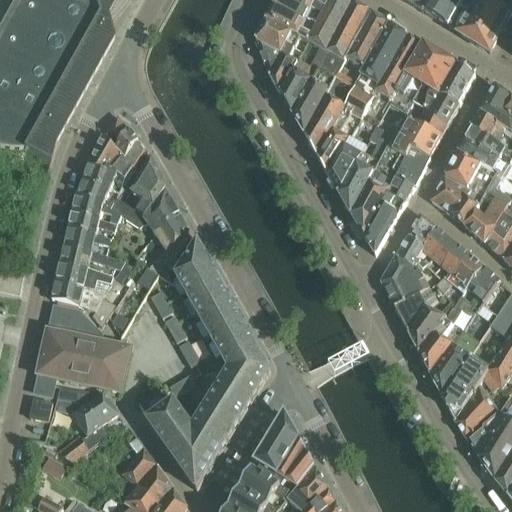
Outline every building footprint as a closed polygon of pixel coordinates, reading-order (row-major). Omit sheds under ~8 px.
[(17,0),(0,31),(0,149),(8,151),(22,152),(49,167),(54,148),(113,42),(107,18),(111,11),(112,11),(118,0),(17,0)] [(327,11),(307,0),(279,0),(267,25),(290,37),(307,45),(306,46),(307,47),(327,11)] [(306,46),(302,55),(302,56),(293,73),(310,84),(319,69),(354,5),(345,0),(332,0),(327,11),(307,47),(306,46)] [(307,0),(327,11),(332,0),(307,0)] [(404,0),(403,3),(423,15),(431,0),(404,0)] [(431,0),(423,15),(448,31),(465,0),(431,0)] [(465,0),(448,31),(490,56),(511,15),(511,13),(490,0),(465,0)] [(511,0),(490,0),(511,13),(511,0)] [(373,16),(354,5),(319,69),(337,80),(340,76),(346,64),(373,16)] [(390,28),(373,16),(346,64),(364,75),(390,28)] [(290,37),(267,25),(256,46),(282,60),(287,49),(285,47),(290,37)] [(390,28),(364,75),(358,86),(353,93),(351,97),(369,109),(377,95),(407,39),(390,28)] [(377,95),(369,109),(369,111),(372,113),(381,98),(391,103),(423,49),(407,39),(377,95)] [(270,80),(282,60),(256,46),(270,80)] [(282,60),(270,80),(280,97),(293,73),(302,56),(302,55),(301,56),(287,49),(282,60)] [(423,49),(391,103),(392,104),(390,107),(406,119),(413,107),(429,116),(440,98),(458,70),(423,49)] [(319,69),(310,84),(292,117),(305,138),(337,81),(337,80),(319,69)] [(476,81),(458,70),(440,98),(459,110),(476,81)] [(310,84),(293,73),(280,97),(292,117),(310,84)] [(340,76),(337,80),(337,81),(353,93),(358,86),(340,76)] [(337,81),(305,138),(316,159),(337,123),(351,97),(353,93),(337,81)] [(511,121),(505,117),(511,101),(495,91),(480,117),(509,134),(506,138),(510,141),(511,142),(511,121)] [(369,109),(351,97),(337,123),(316,159),(328,179),(349,142),(350,141),(341,136),(351,118),(360,123),(367,110),(369,111),(369,109)] [(440,98),(429,116),(427,119),(447,131),(459,110),(440,98)] [(413,107),(406,119),(407,119),(405,122),(413,126),(424,131),(442,141),(447,131),(427,119),(429,116),(413,107)] [(509,134),(480,117),(472,131),(473,131),(511,154),(511,145),(509,151),(498,146),(503,137),(510,141),(506,138),(509,134)] [(99,147),(89,168),(105,176),(109,171),(120,157),(117,153),(130,134),(118,121),(105,139),(103,139),(99,147)] [(395,140),(394,140),(387,152),(401,160),(402,157),(408,161),(412,152),(430,162),(442,141),(424,131),(413,126),(405,122),(395,140)] [(376,131),(365,150),(339,198),(351,218),(373,178),(382,161),(387,152),(394,140),(376,131)] [(511,154),(473,131),(466,144),(499,163),(502,157),(511,162),(511,154)] [(138,144),(130,134),(117,153),(120,157),(125,163),(138,144)] [(365,150),(349,142),(328,179),(339,198),(365,150)] [(125,163),(120,157),(109,171),(125,184),(133,173),(136,177),(149,157),(138,144),(125,163)] [(466,144),(459,156),(498,180),(501,182),(502,183),(509,170),(499,163),(466,144)] [(405,162),(398,176),(399,177),(396,181),(400,183),(415,192),(430,163),(430,162),(412,152),(408,161),(402,157),(401,160),(405,162)] [(459,156),(446,180),(470,195),(466,203),(479,211),(487,196),(498,180),(459,156)] [(152,161),(142,178),(132,197),(150,211),(144,221),(147,223),(166,192),(152,161)] [(89,168),(83,184),(110,195),(114,187),(123,191),(125,184),(109,171),(105,176),(89,168)] [(392,188),(373,178),(351,218),(365,242),(390,200),(400,183),(396,181),(399,177),(398,176),(392,188)] [(470,195),(446,180),(432,205),(454,221),(466,203),(470,195)] [(498,180),(487,196),(497,202),(502,205),(506,197),(496,191),(501,182),(498,180)] [(415,192),(400,183),(390,200),(405,209),(415,192)] [(83,184),(77,200),(115,214),(118,203),(120,199),(110,195),(83,184)] [(118,203),(115,214),(113,216),(115,217),(123,222),(138,233),(148,227),(155,237),(181,219),(166,192),(147,223),(144,221),(118,203)] [(511,203),(511,201),(506,197),(502,205),(508,209),(511,210),(511,208),(510,207),(511,203)] [(115,214),(77,200),(73,216),(99,226),(102,216),(112,219),(110,228),(119,231),(123,222),(115,217),(113,216),(115,214)] [(405,209),(390,200),(365,242),(375,259),(387,240),(405,209)] [(485,221),(476,214),(466,231),(485,248),(508,209),(502,205),(497,202),(485,221)] [(466,203),(454,221),(466,231),(476,214),(479,211),(466,203)] [(511,210),(508,209),(485,248),(504,264),(511,249),(511,210)] [(73,216),(69,232),(96,241),(98,233),(115,238),(119,231),(110,228),(99,226),(73,216)] [(181,219),(155,237),(157,240),(164,249),(148,273),(146,272),(136,287),(149,295),(159,278),(160,279),(190,234),(181,219)] [(422,255),(436,231),(421,219),(406,245),(422,255)] [(436,231),(422,255),(431,263),(426,270),(441,284),(449,278),(455,282),(470,259),(436,231)] [(69,232),(65,248),(105,261),(111,246),(96,241),(69,232)] [(198,249),(190,234),(160,279),(167,282),(172,273),(179,277),(173,287),(173,288),(198,249)] [(406,245),(397,260),(414,269),(415,266),(423,273),(425,270),(426,270),(431,263),(422,255),(406,245)] [(105,261),(65,248),(61,266),(88,275),(89,273),(114,283),(115,282),(125,269),(104,262),(105,261)] [(219,285),(198,249),(173,288),(180,299),(184,297),(186,296),(189,302),(219,285)] [(442,285),(438,288),(446,296),(452,289),(464,298),(468,292),(483,270),(470,259),(455,282),(449,278),(441,284),(442,285)] [(414,269),(397,260),(381,286),(395,312),(420,300),(421,301),(421,300),(431,293),(420,273),(414,269)] [(88,275),(61,266),(56,284),(84,292),(84,291),(102,297),(90,312),(95,313),(111,317),(115,310),(102,302),(104,298),(114,283),(89,273),(88,275)] [(125,269),(115,282),(123,287),(133,273),(125,269)] [(483,270),(468,292),(476,299),(471,307),(478,313),(475,317),(478,319),(489,302),(500,286),(499,285),(500,284),(484,270),(483,270)] [(0,296),(20,301),(25,279),(0,273),(0,296)] [(84,292),(56,284),(52,303),(79,310),(90,312),(102,297),(84,291),(84,292)] [(186,296),(184,297),(187,303),(184,305),(191,320),(196,317),(197,317),(201,324),(232,307),(219,285),(189,302),(186,296)] [(420,300),(395,312),(409,338),(427,314),(429,312),(440,301),(444,298),(446,296),(438,288),(436,290),(439,293),(423,304),(421,300),(421,301),(420,300)] [(155,309),(165,303),(160,296),(151,301),(155,309)] [(511,298),(501,315),(490,330),(508,342),(511,336),(511,298)] [(454,311),(420,358),(430,378),(453,348),(444,342),(447,336),(448,336),(462,315),(472,322),(475,317),(478,313),(471,307),(471,308),(461,300),(454,310),(454,311)] [(165,303),(155,309),(159,316),(169,310),(165,303)] [(427,314),(409,338),(420,358),(454,311),(454,310),(452,307),(451,306),(441,319),(429,312),(427,314)] [(197,317),(196,317),(200,325),(196,328),(204,342),(208,339),(208,340),(209,339),(213,345),(244,328),(232,307),(201,324),(197,317)] [(172,317),(169,310),(159,316),(162,323),(172,317)] [(77,317),(55,312),(49,336),(49,335),(39,378),(40,378),(36,397),(51,400),(55,382),(120,396),(130,354),(99,347),(100,340),(80,318),(77,317)] [(111,317),(95,313),(90,321),(100,332),(111,317)] [(169,333),(179,327),(175,320),(165,326),(169,333)] [(183,335),(179,327),(169,333),(173,340),(183,335)] [(208,340),(212,346),(208,349),(216,362),(220,360),(220,361),(221,360),(226,368),(256,350),(250,339),(244,328),(213,345),(209,339),(208,340)] [(453,348),(430,378),(443,402),(472,359),(481,346),(472,340),(472,339),(463,334),(453,348)] [(187,341),(183,335),(173,340),(177,347),(187,341)] [(511,336),(508,342),(490,370),(488,373),(501,391),(509,401),(511,403),(511,388),(508,386),(511,379),(511,336)] [(183,358),(193,352),(189,345),(179,351),(183,358)] [(220,378),(225,381),(230,375),(259,393),(270,375),(256,350),(226,368),(221,360),(220,361),(228,374),(228,375),(224,380),(220,378)] [(193,352),(183,358),(187,365),(197,359),(193,352)] [(201,366),(197,359),(187,365),(191,372),(201,366)] [(490,370),(472,359),(443,402),(455,424),(488,373),(490,370)] [(488,373),(455,424),(467,444),(501,415),(509,401),(501,391),(488,373)] [(220,378),(212,391),(216,394),(213,398),(215,399),(217,396),(246,414),(259,393),(230,375),(225,381),(220,378)] [(190,379),(183,383),(189,393),(196,389),(190,379)] [(189,393),(183,383),(176,387),(182,397),(189,393)] [(182,397),(176,387),(169,391),(175,401),(182,397)] [(103,397),(101,399),(59,391),(57,403),(87,408),(73,418),(87,439),(81,444),(90,455),(102,445),(108,440),(101,431),(119,419),(103,397)] [(174,406),(173,407),(164,394),(139,409),(149,424),(147,426),(185,478),(197,494),(222,454),(193,434),(189,429),(190,427),(181,414),(174,406)] [(213,398),(211,401),(207,399),(199,412),(203,415),(202,415),(204,416),(234,434),(246,414),(217,396),(215,399),(213,398)] [(511,409),(511,403),(509,401),(501,415),(467,444),(480,463),(492,449),(490,447),(511,409)] [(52,406),(34,402),(30,422),(47,426),(52,406)] [(492,449),(480,463),(496,485),(511,460),(511,409),(490,447),(492,449)] [(192,431),(190,427),(189,429),(193,434),(222,454),(234,434),(204,416),(202,415),(200,419),(196,417),(191,426),(194,428),(192,431)] [(252,473),(283,493),(285,491),(307,457),(285,418),(256,466),(261,469),(257,476),(252,473)] [(90,455),(81,444),(78,440),(57,457),(73,468),(91,456),(90,455)] [(165,511),(176,497),(175,495),(136,441),(128,447),(137,458),(120,478),(135,490),(125,506),(134,511),(157,511),(159,510),(161,511),(165,511)] [(315,471),(307,457),(285,491),(283,493),(290,496),(294,498),(315,471)] [(511,460),(496,485),(509,501),(511,495),(511,460)] [(44,472),(62,481),(67,471),(50,461),(44,472)] [(315,471),(294,498),(287,506),(295,511),(312,511),(330,495),(315,471)] [(252,473),(240,493),(271,511),(282,511),(286,508),(282,506),(290,496),(283,493),(252,473)] [(271,511),(240,493),(229,511),(228,511),(271,511)] [(332,511),(337,508),(330,495),(312,511),(332,511)] [(161,511),(159,510),(157,511),(186,511),(187,511),(176,497),(165,511),(161,511)] [(62,511),(63,510),(45,500),(37,511),(62,511)]
